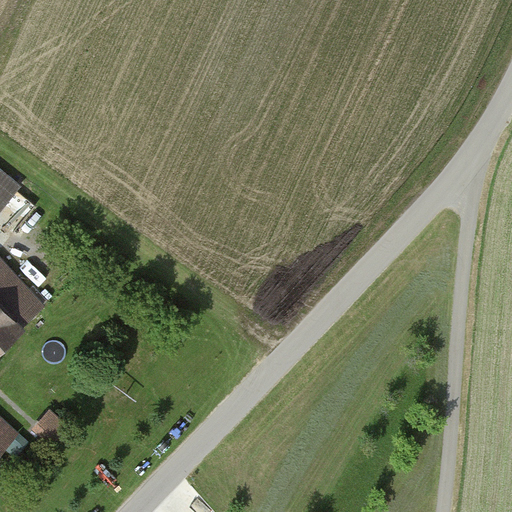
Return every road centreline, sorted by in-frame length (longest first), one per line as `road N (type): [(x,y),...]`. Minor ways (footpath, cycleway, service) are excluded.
road 1 (residential): [(143,511),(481,155)]
road 2 (unclassified): [(481,155),(444,511)]
